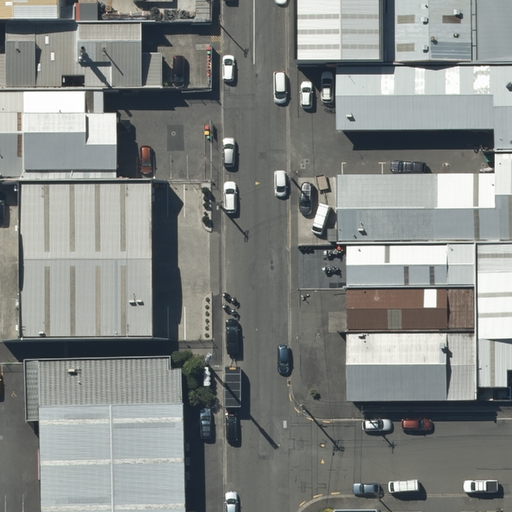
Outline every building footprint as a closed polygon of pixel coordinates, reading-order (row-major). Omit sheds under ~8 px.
[(54,0),(0,0),(0,17),(55,17),(54,0)] [(454,36),(453,0),(366,0),(367,37),(454,36)] [(511,0),(453,0),(454,36),(511,36),(511,0)] [(131,3),(72,3),(72,28),(147,28),(147,9),(131,9),(131,3)] [(511,36),(454,36),(367,37),(317,37),(318,103),(476,103),(477,146),(318,148),(319,215),(327,215),(457,214),(511,213),(511,36)] [(0,89),(0,178),(17,179),(117,179),(117,111),(100,111),(100,90),(0,89)] [(117,179),(17,179),(19,338),(152,337),(150,179),(117,179)] [(511,213),(457,214),(457,258),(457,304),(457,360),(487,360),(487,351),(511,350),(511,213)] [(457,214),(327,215),(328,259),(457,258),(457,214)] [(457,258),(328,259),(328,305),(457,304),(457,258)] [(457,360),(457,304),(328,305),(327,375),(457,374),(457,360)] [(183,511),(183,404),(36,406),(37,511),(183,511)]
